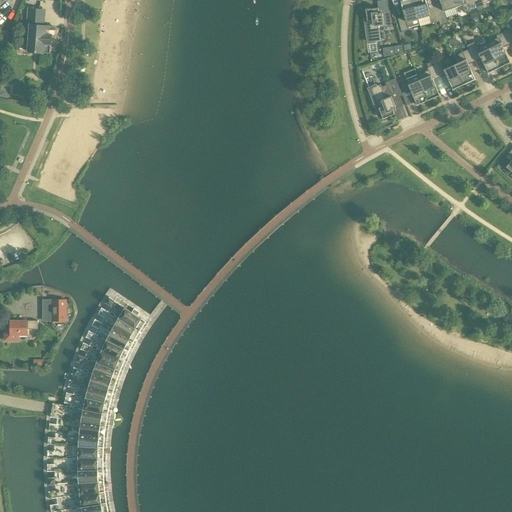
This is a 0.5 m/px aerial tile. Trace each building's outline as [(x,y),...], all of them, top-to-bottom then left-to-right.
[(0,0),(0,12),(13,1),(12,0),(0,0)] [(418,19),(413,0),(403,0),(401,1),(401,4),(405,17),(398,19),(402,32),(409,30),(408,27),(420,24),(418,19)] [(439,21),(435,9),(429,10),(425,0),(413,0),(418,19),(429,16),(432,24),(439,21)] [(439,0),(442,6),(435,9),(439,21),(440,25),(448,23),(444,11),(455,7),(452,0),(439,0)] [(452,0),(455,7),(462,5),(465,13),(477,8),(473,0),(452,0)] [(473,0),(477,8),(484,5),(481,0),(473,0)] [(366,9),(367,19),(364,19),(367,44),(377,43),(377,41),(380,41),(378,26),(383,25),(384,28),(392,27),(390,10),(381,11),(382,13),(379,13),(378,8),(366,9)] [(52,36),(54,36),(55,27),(41,26),(43,10),(29,9),(28,26),(30,26),(28,52),(50,54),(52,36)] [(479,17),(476,9),(469,12),(471,20),(479,17)] [(510,29),(503,32),(509,45),(511,43),(511,30),(511,31),(510,29)] [(509,45),(503,32),(497,36),(498,38),(487,43),(499,68),(510,62),(503,48),(509,45)] [(499,68),(487,43),(477,48),(474,43),(467,46),(469,49),(475,62),(481,59),(487,70),(488,73),(490,72),(499,68)] [(394,47),(383,49),(384,57),(395,56),(394,47)] [(462,62),(455,65),(464,85),(475,79),(468,65),(475,62),(469,49),(458,54),(462,62)] [(464,85),(455,65),(444,69),(439,59),(432,62),(434,65),(440,78),(446,75),(451,87),(453,90),(455,89),(464,85)] [(440,78),(434,65),(428,68),(427,68),(428,70),(417,75),(428,100),(440,95),(433,80),(440,78)] [(407,78),(417,73),(415,68),(405,73),(407,78)] [(428,100),(417,75),(407,79),(406,77),(399,80),(404,93),(410,90),(415,102),(416,102),(417,105),(419,104),(428,100)] [(396,109),(403,106),(399,96),(402,95),(396,78),(385,83),(386,85),(381,87),(380,84),(369,89),(375,103),(377,109),(379,109),(383,119),(395,114),(392,109),(395,108),(396,109)] [(109,297),(105,303),(110,306),(114,300),(109,297)] [(67,321),(67,300),(52,300),(52,321),(67,321)] [(102,308),(98,314),(103,317),(107,311),(102,308)] [(134,309),(132,312),(125,308),(121,314),(118,318),(140,331),(146,322),(137,316),(140,313),(134,309)] [(112,329),(130,339),(134,341),(140,331),(118,318),(116,322),(112,329)] [(97,328),(100,322),(95,319),(92,326),(97,328)] [(38,321),(11,321),(11,327),(5,327),(5,335),(5,336),(6,338),(7,339),(9,340),(11,341),(19,341),(19,335),(28,335),(28,329),(38,329),(38,321)] [(130,339),(112,329),(107,340),(125,349),(130,339)] [(91,340),(94,333),(89,331),(86,337),(91,340)] [(125,349),(107,340),(102,351),(124,361),(129,351),(125,349)] [(100,355),(97,362),(120,371),(124,361),(102,351),(100,355)] [(120,371),(97,362),(96,366),(93,374),(116,382),(120,371)] [(92,377),(89,386),(113,393),(116,382),(93,374),(92,377)] [(88,389),(86,397),(110,403),(113,393),(89,386),(88,389)] [(85,401),(83,409),(108,414),(110,403),(86,397),(85,401)] [(81,422),(101,425),(106,426),(108,414),(83,409),(83,413),(81,422)] [(80,430),(79,434),(99,436),(101,425),(81,422),(80,430)] [(79,436),(78,446),(104,448),(105,436),(99,436),(79,434),(79,436)] [(78,448),(78,459),(103,459),(104,448),(78,446),(78,448)] [(103,459),(78,459),(78,460),(78,471),(86,471),(103,470),(103,459)] [(103,470),(86,471),(78,471),(78,472),(78,483),(104,481),(103,470)] [(104,481),(78,483),(78,484),(79,495),(88,494),(105,491),(104,481)] [(105,491),(88,494),(79,495),(80,496),(81,508),(101,504),(107,503),(105,491)]
